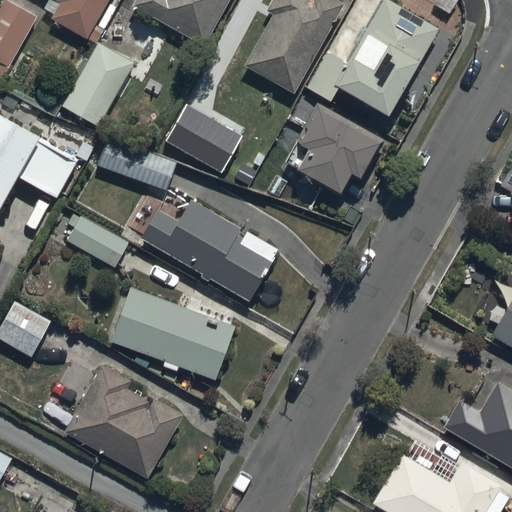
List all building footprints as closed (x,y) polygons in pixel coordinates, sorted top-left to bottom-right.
[(0,79),(40,12),(19,0),(2,0),(0,4),(0,79)] [(61,0),(53,15),(91,36),(109,0),(61,0)] [(205,42),(228,0),(133,0),(133,3),(205,42)] [(294,90),(343,0),(270,0),(267,6),(273,10),(244,62),(294,90)] [(441,24),(401,0),(380,0),(346,58),(329,48),(307,84),(332,99),(342,83),(389,111),(441,24)] [(136,58),(100,37),(63,102),(100,122),(136,58)] [(225,168),(246,130),(189,99),(168,137),(225,168)] [(42,132),(0,108),(0,209),(19,175),(59,198),(78,163),(38,140),(42,132)] [(386,145),(320,108),(286,168),(302,176),(304,173),(344,196),(356,175),(366,181),(386,145)] [(105,133),(95,164),(170,189),(180,158),(105,133)] [(511,157),(497,183),(511,191),(511,157)] [(160,202),(142,234),(252,296),(274,257),(242,238),(245,232),(239,228),(243,222),(192,193),(181,214),(160,202)] [(81,213),(68,237),(118,264),(131,239),(81,213)] [(238,321),(132,281),(111,336),(166,357),(164,361),(179,367),(181,361),(217,375),(238,321)] [(54,316),(17,296),(0,326),(0,335),(34,354),(54,316)] [(511,347),(511,303),(493,337),(511,347)] [(146,474),(184,411),(155,393),(152,398),(128,384),(133,376),(105,359),(66,426),(146,474)] [(511,394),(499,387),(482,415),(460,402),(444,429),(466,442),(498,460),(511,468),(511,394)] [(0,447),(0,482),(15,456),(0,447)] [(490,509),(401,458),(372,509),(377,511),(505,511),(511,501),(511,499),(500,492),(490,509)] [(38,511),(30,507),(27,511),(86,511),(69,502),(63,511),(38,511)]
